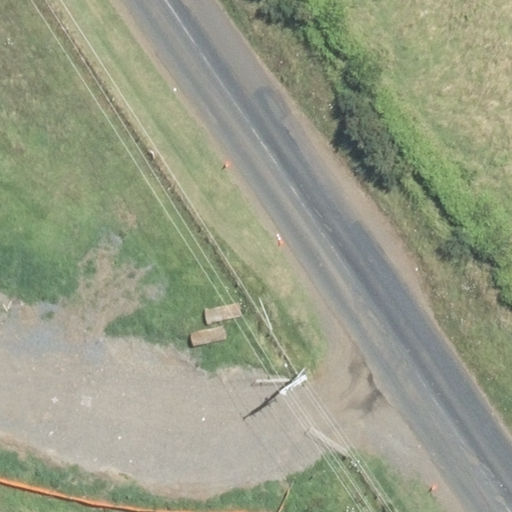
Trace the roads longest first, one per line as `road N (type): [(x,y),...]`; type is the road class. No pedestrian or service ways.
road 1 (unclassified): [(511,508),(172,0)]
road 2 (track): [(0,390),(210,437),(300,431),(429,384)]
